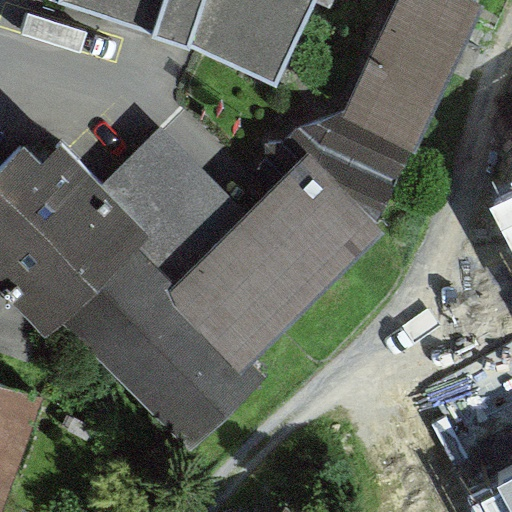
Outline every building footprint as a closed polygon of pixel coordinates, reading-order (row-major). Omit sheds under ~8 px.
[(172,118),(110,176),(52,123),(0,179),(0,259),(193,435),(285,335),(276,326),(398,215),(390,206),(486,0),(388,0),(320,146),(255,204),(172,118)] [(89,0),(291,74),(318,0),(89,0)] [(511,174),(494,185),(511,220),(511,174)] [(0,507),(42,380),(0,366),(0,507)] [(511,466),(498,474),(511,499),(511,466)]
